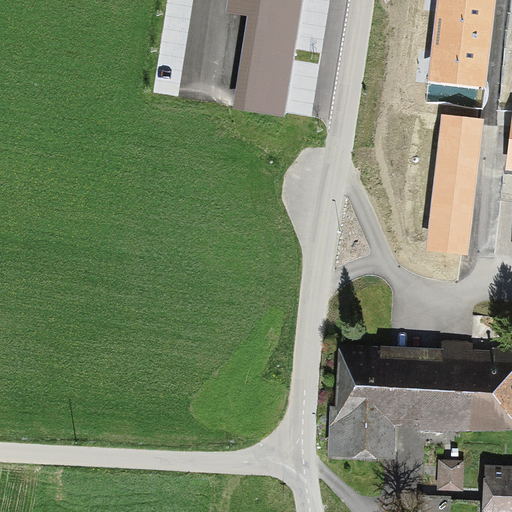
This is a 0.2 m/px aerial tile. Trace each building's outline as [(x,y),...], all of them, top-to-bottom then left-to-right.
[(298,0),(229,0),(228,9),(252,13),(237,106),(280,113),(298,0)] [(443,0),(440,31),(486,37),(490,0),(443,0)] [(434,76),(480,81),(486,37),(440,31),(434,76)] [(430,248),(465,252),(480,121),(445,117),(430,248)] [(331,445),(384,448),(386,411),(494,416),(493,445),(511,445),(511,367),(350,360),(348,410),(332,409),(331,445)] [(462,464),(443,463),(441,487),(461,488),(462,464)] [(511,511),(511,472),(491,472),(490,496),(494,496),(492,511),(511,511)] [(422,511),(450,511),(452,497),(423,496),(422,511)]
